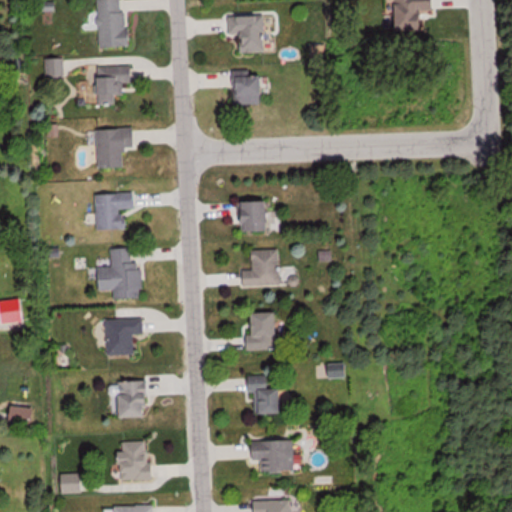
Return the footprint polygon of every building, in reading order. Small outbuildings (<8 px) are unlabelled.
[(99,0),(101,46),(128,45),(127,0),(99,0)] [(425,28),(424,10),(436,9),(435,0),(397,0),(399,29),(425,28)] [(266,50),(266,15),(230,15),(230,33),(243,33),(243,50),(266,50)] [(65,79),(65,57),(47,57),(47,79),(65,79)] [(99,65),(100,104),(118,104),(118,94),(126,94),(125,83),(134,83),(134,65),(99,65)] [(235,70),(235,102),(266,102),(266,70),(235,70)] [(136,127),(99,128),(100,167),(127,166),(126,147),(137,146),(136,127)] [(127,227),(126,207),(137,207),(136,190),(97,192),(99,228),(127,227)] [(271,229),(270,199),(242,200),(243,229),(271,229)] [(115,297),(145,296),(143,259),(134,260),(134,246),(113,246),(114,265),(99,265),(100,289),(115,288),(115,297)] [(280,248),(254,248),(254,268),(243,268),(243,284),(280,284),(280,248)] [(248,348),(280,348),(279,311),(254,311),(254,333),(248,333),(248,348)] [(145,333),(145,317),(107,317),(108,354),(136,354),(136,334),(145,333)] [(284,413),(283,387),(271,387),(271,374),(249,374),(250,391),(256,391),(256,413),(284,413)] [(122,416),(150,416),(150,380),(111,381),(112,395),(121,395),(122,416)] [(36,407),(13,404),(11,422),(34,425),(36,407)] [(253,459),(263,459),(263,471),(296,470),(295,439),(253,440),(253,459)] [(123,479),(153,479),(153,440),(123,440),(123,479)] [(293,511),(294,499),(256,499),(255,511),(293,511)]
